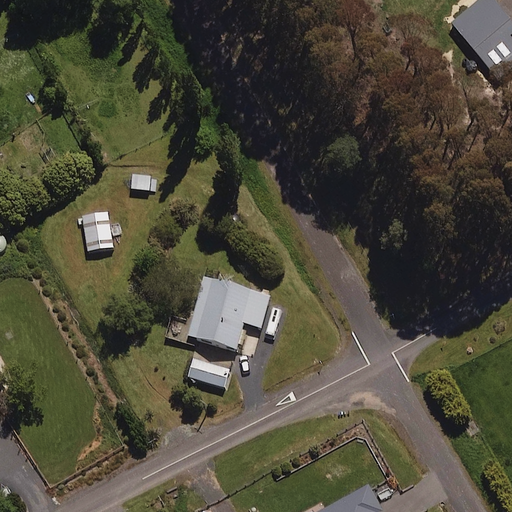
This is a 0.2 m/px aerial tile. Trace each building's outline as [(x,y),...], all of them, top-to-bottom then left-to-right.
[(151,177),(133,178),(133,192),(152,192),(151,177)] [(114,250),(110,215),(75,219),(79,254),(114,250)] [(176,312),(168,342),(195,349),(197,341),(238,352),(245,325),(263,330),(271,298),(205,280),(196,317),(176,312)] [(231,372),(194,362),(190,380),(226,390),(231,372)] [(380,511),(368,489),(325,511),(380,511)]
